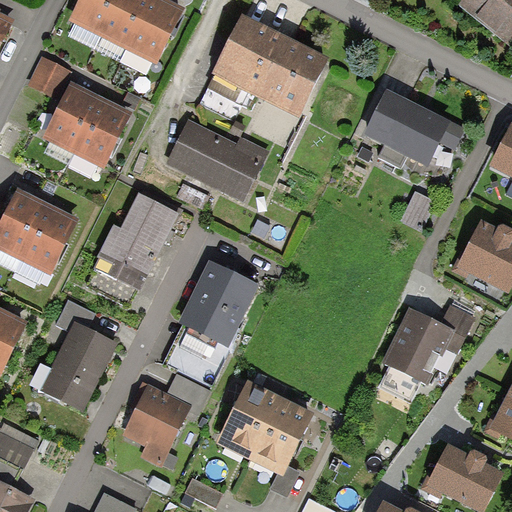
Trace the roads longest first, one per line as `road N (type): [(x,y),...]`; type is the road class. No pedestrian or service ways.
road 1 (residential): [(62,511),(200,230)]
road 2 (residential): [(511,93),(326,0)]
